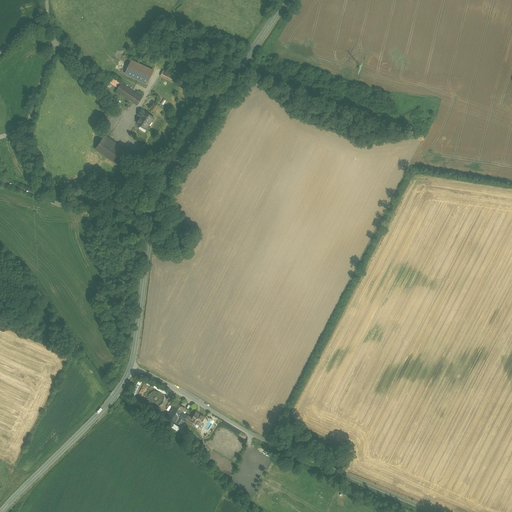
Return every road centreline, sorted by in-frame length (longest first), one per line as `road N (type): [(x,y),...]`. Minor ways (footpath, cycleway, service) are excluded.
road 1 (unclassified): [(130,368),(252,435),(431,511)]
road 2 (secondary): [(286,0),(148,211)]
road 3 (secondary): [(130,368),(108,403),(1,511)]
road 4 (track): [(247,57),(289,84),(332,90),(415,123)]
road 5 (unclassified): [(49,195),(22,134),(52,36)]
road 6 (secondary): [(148,211),(130,368)]
